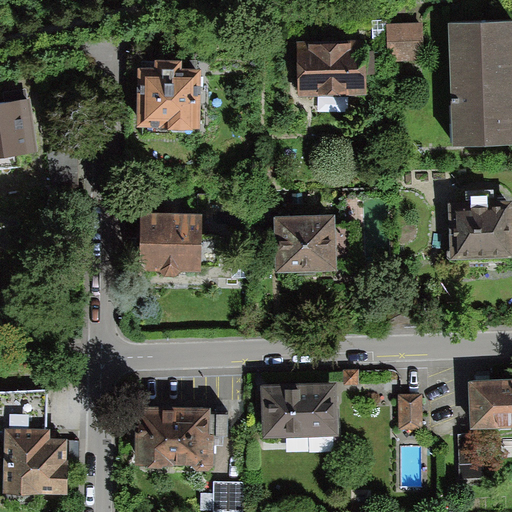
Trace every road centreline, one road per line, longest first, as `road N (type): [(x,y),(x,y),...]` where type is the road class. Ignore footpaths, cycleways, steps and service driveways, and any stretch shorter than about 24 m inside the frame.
road 1 (residential): [(104,354),(511,343)]
road 2 (residential): [(104,354),(115,66)]
road 3 (residential): [(99,511),(104,354)]
